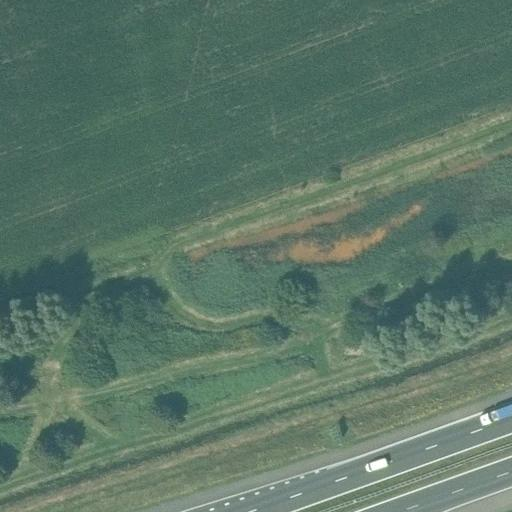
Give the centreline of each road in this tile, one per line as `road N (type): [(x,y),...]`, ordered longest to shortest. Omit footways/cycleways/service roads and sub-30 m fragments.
road 1 (motorway): [(511,417),(251,511)]
road 2 (motorway): [(396,511),(511,470)]
